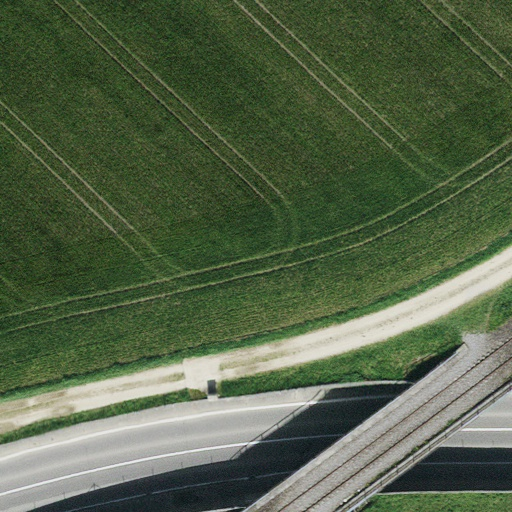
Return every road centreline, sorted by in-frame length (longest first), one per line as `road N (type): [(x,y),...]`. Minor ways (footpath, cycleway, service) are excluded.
road 1 (track): [(511,266),(347,344),(136,382),(0,418)]
road 2 (primary): [(511,430),(297,437),(147,458),(0,494)]
